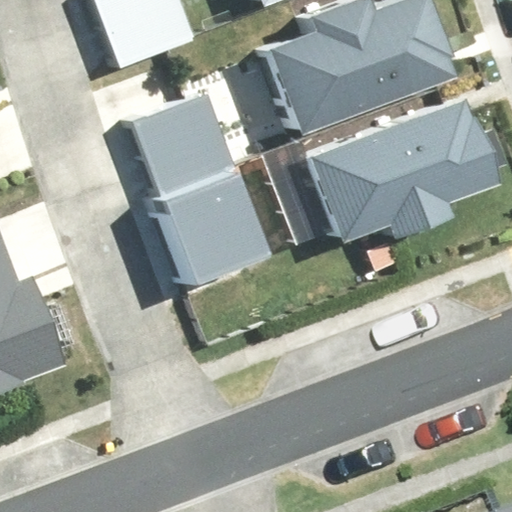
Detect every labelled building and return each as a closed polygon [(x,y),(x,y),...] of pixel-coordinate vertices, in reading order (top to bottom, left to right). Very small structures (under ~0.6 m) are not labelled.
[(169,0),(79,0),(101,61),(180,33),(169,0)] [(264,40),(287,113),(439,65),(418,0),(299,0),(308,26),(264,40)] [(188,71),(108,98),(137,181),(217,154),(188,71)] [(454,88),(289,144),(326,252),(437,214),(429,189),(482,171),(454,88)] [(217,154),(137,181),(171,271),(251,244),(217,154)] [(0,367),(51,350),(23,271),(6,277),(0,258),(0,367)]
